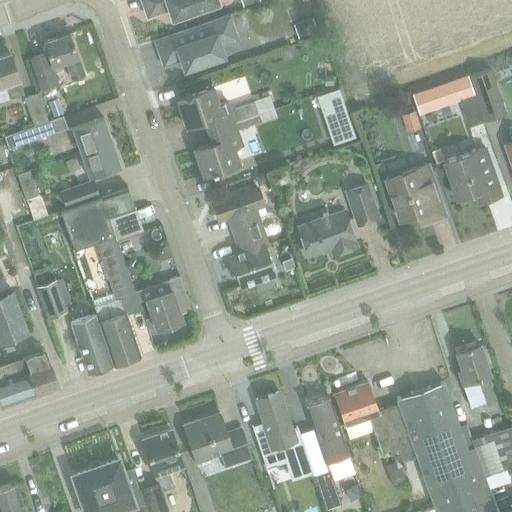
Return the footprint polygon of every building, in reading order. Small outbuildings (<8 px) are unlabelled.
[(172,19),(191,13),(217,4),(215,0),(141,0),(147,16),(168,9),(172,19)] [(236,6),(240,19),(256,14),(252,1),(236,6)] [(184,70),(203,64),(222,58),(218,46),(236,40),(228,17),(156,42),(163,64),(181,59),(184,70)] [(294,26),(298,39),(318,33),(314,19),(294,26)] [(47,53),(30,59),(41,91),(84,76),(70,33),(43,42),(47,53)] [(9,54),(0,57),(0,101),(9,99),(23,94),(15,73),(9,54)] [(490,70),(469,77),(484,122),(506,115),(490,70)] [(469,128),(483,123),(484,122),(469,77),(453,83),(458,98),(469,128)] [(453,83),(412,97),(419,116),(454,104),(452,100),(458,98),(453,83)] [(213,89),(195,95),(176,102),(185,128),(203,122),(207,133),(234,124),(258,115),(253,102),(229,110),(227,102),(218,105),(213,89)] [(35,126),(47,121),(38,93),(25,97),(35,126)] [(57,99),(48,103),(53,117),(63,114),(57,99)] [(274,109),(258,115),(261,123),(277,117),(274,109)] [(415,111),(401,115),(407,133),(420,128),(415,111)] [(47,121),(35,126),(5,137),(9,148),(66,129),(62,116),(47,121)] [(71,129),(80,154),(110,142),(102,118),(71,129)] [(203,177),(222,170),(239,164),(234,148),(242,145),(234,124),(207,133),(211,145),(194,151),(203,177)] [(351,125),(329,132),(334,145),(355,137),(351,125)] [(88,178),(100,173),(119,167),(110,142),(80,154),(88,178)] [(443,163),(450,181),(456,200),(474,193),(478,204),(501,195),(485,148),(443,163)] [(382,163),(372,167),(374,174),(385,170),(382,163)] [(385,179),(393,202),(399,220),(420,213),(423,223),(444,215),(426,165),(385,179)] [(29,172),(18,176),(26,200),(37,196),(29,172)] [(264,174),(255,177),(258,186),(267,183),(264,174)] [(59,193),(65,208),(101,196),(95,180),(59,193)] [(346,191),(351,206),(358,225),(377,218),(365,185),(346,191)] [(126,187),(107,193),(101,196),(109,218),(115,216),(134,209),(126,187)] [(273,276),(267,257),(263,247),(267,246),(254,210),(263,207),(257,189),(212,205),(218,222),(229,219),(241,254),(230,257),(241,287),(273,276)] [(101,196),(65,208),(61,210),(75,248),(94,241),(95,242),(115,234),(109,218),(101,196)] [(23,210),(27,230),(42,227),(38,207),(23,210)] [(115,216),(109,218),(115,234),(117,240),(141,231),(134,209),(115,216)] [(297,228),(300,237),(307,256),(330,248),(333,255),(356,247),(354,242),(354,241),(344,212),(297,228)] [(95,300),(118,365),(140,356),(125,313),(141,307),(117,240),(115,234),(95,242),(109,282),(113,293),(95,300)] [(291,259),(282,263),(285,271),(295,268),(291,259)] [(169,289),(145,298),(157,330),(182,320),(180,314),(190,310),(179,276),(166,280),(169,289)] [(36,288),(47,317),(66,310),(55,281),(36,288)] [(0,294),(0,345),(28,335),(11,291),(0,294)] [(111,367),(104,348),(92,314),(69,322),(88,375),(111,367)] [(457,371),(464,390),(470,408),(485,403),(477,380),(489,375),(479,346),(455,354),(460,370),(457,371)] [(38,353),(10,363),(15,376),(27,372),(35,394),(57,386),(46,357),(41,359),(38,353)] [(0,366),(0,406),(35,394),(27,372),(15,376),(10,363),(0,366)] [(424,511),(493,511),(495,511),(484,478),(473,447),(466,450),(442,382),(395,398),(397,404),(381,410),(394,449),(398,459),(400,463),(416,458),(434,509),(424,511)] [(381,453),(394,449),(381,410),(377,411),(367,383),(333,395),(349,440),(373,431),(381,453)] [(263,424),(252,428),(266,470),(285,463),(291,482),(312,475),(296,427),(290,429),(277,393),(255,401),(263,424)] [(354,473),(334,416),(328,397),(304,405),(325,464),(328,462),(334,480),(354,473)] [(182,425),(188,444),(195,464),(219,456),(223,469),(250,460),(240,429),(225,433),(219,413),(182,425)] [(470,440),(473,447),(484,478),(511,468),(511,429),(511,426),(470,440)] [(140,490),(146,509),(147,511),(168,511),(162,492),(175,488),(170,473),(183,468),(169,430),(141,439),(157,484),(140,490)] [(145,511),(131,471),(122,474),(117,460),(101,465),(98,465),(98,466),(90,469),(90,468),(87,469),(88,470),(72,476),(84,511),(145,511)] [(341,504),(338,494),(330,470),(314,475),(326,508),(341,504)] [(402,470),(388,475),(392,485),(406,480),(402,470)] [(23,511),(21,503),(14,484),(0,488),(0,511),(23,511)]
